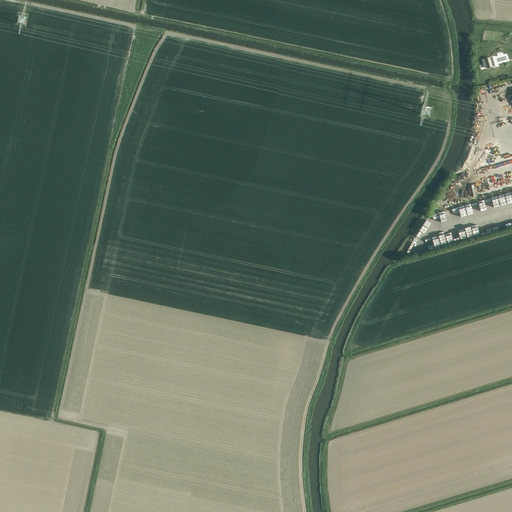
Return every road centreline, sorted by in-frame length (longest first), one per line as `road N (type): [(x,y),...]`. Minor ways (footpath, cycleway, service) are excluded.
road 1 (track): [(7,0),(445,91),(447,78),(69,0)]
road 2 (track): [(304,511),(303,418),(329,335),(448,135),(445,91)]
